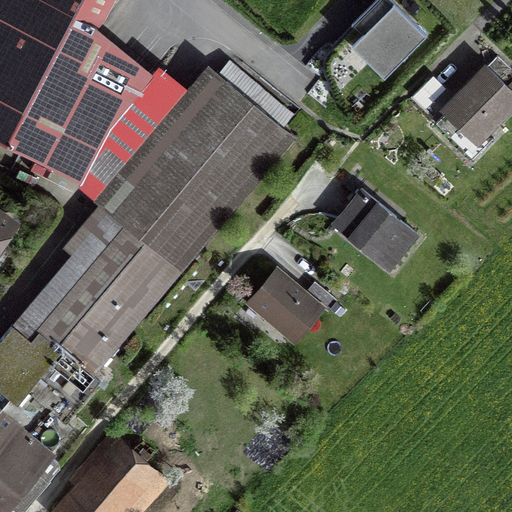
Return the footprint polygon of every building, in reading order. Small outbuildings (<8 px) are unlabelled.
[(0,0),(0,138),(52,165),(95,114),(81,102),(89,92),(76,81),(84,71),(68,58),(104,16),(112,0),(0,0)] [(374,0),(351,23),(362,33),(352,44),(384,76),(426,34),(391,0),(374,0)] [(511,104),(511,90),(507,85),(511,80),(511,69),(497,55),(463,89),(466,92),(436,122),(472,159),(495,136),(488,129),(511,104)] [(97,369),(294,135),(227,78),(89,242),(103,253),(31,339),(12,323),(0,338),(0,503),(3,506),(7,501),(19,511),(21,511),(60,468),(58,462),(48,453),(71,427),(66,422),(105,376),(97,369)] [(361,188),(337,218),(375,249),(371,254),(389,268),(417,233),(361,188)] [(0,213),(0,243),(14,223),(0,213)] [(279,269),(251,302),(291,337),(319,303),(327,310),(337,299),(314,279),(305,291),(279,269)] [(61,511),(110,511),(123,499),(137,511),(141,511),(170,482),(145,460),(155,449),(141,437),(132,447),(113,430),(104,440),(117,451),(61,511)]
